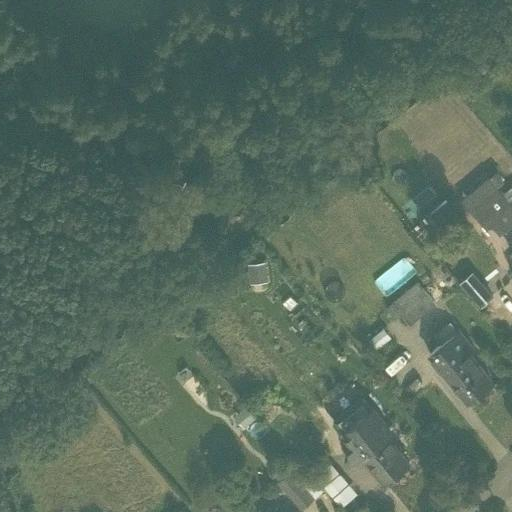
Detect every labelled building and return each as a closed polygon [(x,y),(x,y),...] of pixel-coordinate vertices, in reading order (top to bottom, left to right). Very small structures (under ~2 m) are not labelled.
[(496,187),(488,178),(476,188),(484,198),(496,187)] [(484,198),(472,208),(485,223),(509,203),(496,187),(484,198)] [(511,227),(505,219),(494,227),(504,239),(511,232),(511,227)] [(474,268),(460,280),(481,304),(495,293),(474,268)] [(418,282),(394,302),(410,322),(435,302),(418,282)] [(473,349),(457,330),(430,352),(469,401),(493,381),(469,352),(473,349)] [(389,428),(363,396),(335,419),(344,430),(344,436),(351,444),(347,447),(347,454),(351,460),(358,461),(364,456),(384,481),(410,460),(386,431),(389,428)] [(323,488),(303,466),(294,474),(300,481),(314,496),(323,488)] [(340,469),(325,482),(343,503),(358,490),(340,469)] [(294,474),(291,470),(279,480),(289,491),(300,481),(294,474)] [(314,496),(300,481),(289,491),(303,506),(314,497),(314,496)]
